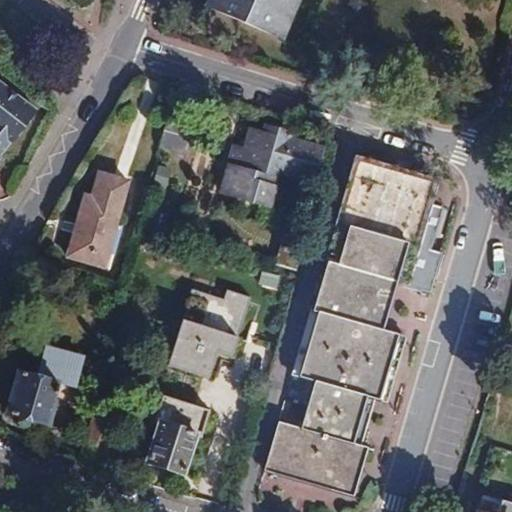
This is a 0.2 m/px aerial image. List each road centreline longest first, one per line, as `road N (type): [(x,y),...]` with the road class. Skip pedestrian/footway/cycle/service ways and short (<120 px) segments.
road 1 (residential): [(493,161),(126,45)]
road 2 (residential): [(393,511),(493,161)]
road 3 (residential): [(15,238),(126,45)]
road 4 (residential): [(0,454),(153,511)]
